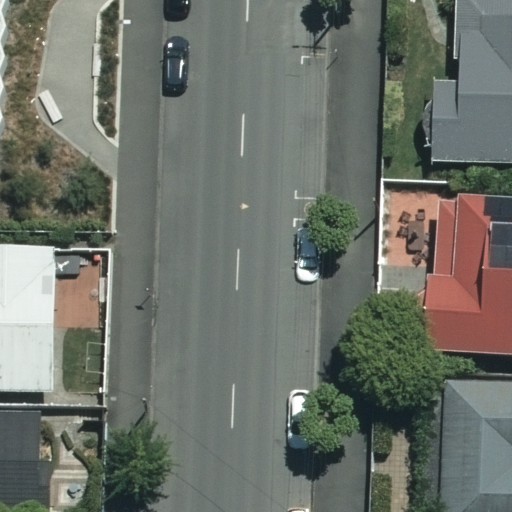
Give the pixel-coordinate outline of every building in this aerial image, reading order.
[(421,96),(422,161),(434,161),(434,179),(511,177),(511,0),(455,0),(457,95),(421,96)] [(511,206),(440,205),(441,366),(511,365),(511,206)] [(47,247),(0,247),(0,384),(47,384),(47,247)] [(0,502),(48,502),(47,384),(0,384),(0,502)] [(511,511),(511,391),(435,390),(433,511),(511,511)]
